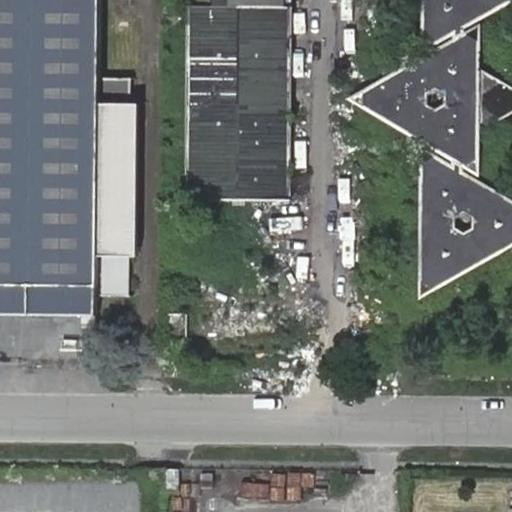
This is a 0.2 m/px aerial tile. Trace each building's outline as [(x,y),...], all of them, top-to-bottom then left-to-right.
[(0,0),(0,315),(99,316),(99,296),(130,297),(130,256),(140,256),(141,105),(132,105),(133,79),(102,79),(102,0),(0,0)] [(197,0),(197,7),(191,7),(190,201),(290,202),(291,90),(292,7),(285,8),(285,0),(197,0)] [(438,284),(511,241),(511,206),(464,179),(464,161),(476,155),(476,131),(507,113),(507,107),(511,107),(511,95),(507,95),(507,89),(477,72),(476,47),(466,41),(466,24),(508,0),(429,0),(429,32),(440,39),(456,30),(456,46),(372,94),(371,107),(455,155),(455,173),(439,164),(428,170),(427,278),(438,284)] [(188,315),(169,315),(168,345),(188,345),(188,315)] [(180,491),(181,470),(166,470),(166,491),(172,491),(180,491)]
